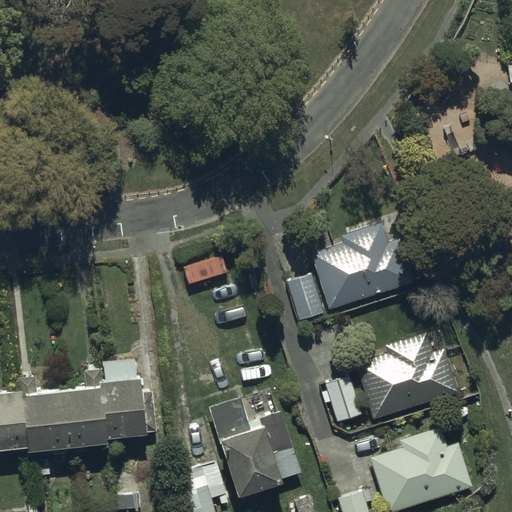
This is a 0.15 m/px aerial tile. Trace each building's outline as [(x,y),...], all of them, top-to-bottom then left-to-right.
[(343,242),(311,253),(330,310),(415,282),(401,238),(387,242),(381,222),(341,235),(343,242)] [(312,273),(287,281),(299,320),(324,312),(312,273)] [(388,353),(356,363),(373,419),(459,392),(439,329),(386,345),(388,353)] [(20,397),(0,398),(0,458),(23,456),(24,464),(109,457),(108,448),(143,445),(142,440),(157,438),(153,392),(142,393),(139,363),(103,366),(104,373),(82,375),(83,390),(37,394),(36,382),(18,383),(20,397)] [(351,376),(326,384),(338,422),(363,414),(351,376)] [(208,408),(239,499),(283,484),(282,478),(302,472),(282,411),(249,422),(241,397),(208,408)] [(402,447),(370,458),(387,511),(390,511),(472,485),(458,443),(447,447),(440,427),(399,440),(402,447)] [(215,458),(176,471),(189,511),(214,511),(210,498),(227,493),(215,458)] [(370,511),(362,489),(336,499),(340,511),(370,511)]
